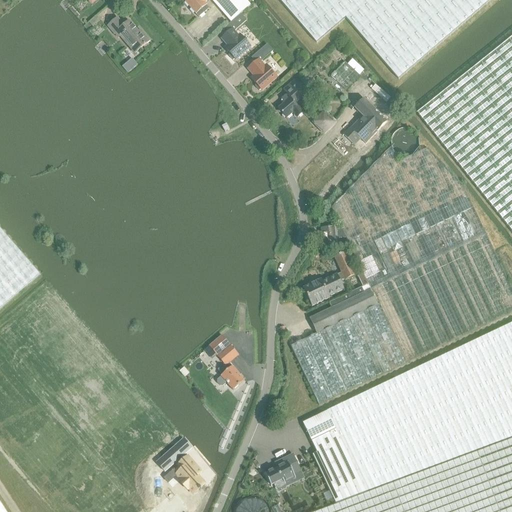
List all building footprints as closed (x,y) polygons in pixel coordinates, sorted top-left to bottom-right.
[(210,0),(230,22),(240,13),(249,5),(244,0),(186,0),(185,2),(199,18),(209,9),(203,2),(205,0),(210,0)] [(489,0),(278,0),(316,43),(345,18),(397,79),(489,0)] [(225,29),(228,33),(222,39),(228,46),(225,49),(230,54),(228,56),(233,61),(235,59),(235,60),(250,48),(240,36),(238,37),(234,32),(246,22),(241,15),(225,29)] [(135,54),(149,42),(143,34),(141,36),(129,22),(124,26),(118,18),(108,27),(114,35),(116,33),(135,54)] [(511,36),(416,113),(511,232),(511,36)] [(251,59),(255,64),(248,70),(254,77),(251,79),(257,85),(255,86),(259,91),(261,90),(262,91),(277,78),(266,66),(265,67),(261,63),(273,52),(267,46),(251,59)] [(132,59),(122,68),(128,74),(138,66),(132,59)] [(345,63),(331,77),(346,91),(359,76),(348,65),(345,63)] [(297,119),(303,114),(296,105),(306,96),(294,81),(283,91),(287,95),(281,100),(285,104),(278,110),(286,120),(293,114),(293,118),(297,119)] [(362,117),(350,130),(349,130),(343,136),(352,145),(358,139),(365,145),(386,123),(364,100),(354,109),(362,117)] [(323,135),(334,124),(324,113),(313,124),(323,135)] [(317,335),(291,347),(319,406),(423,356),(511,313),(511,290),(508,281),(507,280),(500,263),(480,222),(464,188),(427,149),(399,163),(392,148),(355,185),(332,209),(340,228),(345,239),(366,280),(368,285),(378,305),(317,335)] [(342,178),(335,172),(320,189),(327,195),(342,178)] [(337,239),(345,239),(340,228),(324,230),(324,236),(322,236),(323,247),(324,252),(324,253),(325,253),(334,252),(336,252),(337,251),(337,250),(337,246),(337,245),(337,239)] [(324,280),(305,289),(307,291),(305,292),(308,299),(310,298),(315,308),(333,299),(332,297),(347,290),(343,282),(347,280),(348,281),(359,275),(348,252),(336,258),(344,273),(340,275),(325,282),(324,280)] [(332,309),(309,319),(317,335),(378,305),(368,285),(329,304),(332,309)] [(511,324),(327,412),(327,413),(365,493),(511,438),(511,324)] [(221,376),(222,377),(218,380),(218,383),(221,387),(224,387),(227,384),(233,390),(244,381),(229,364),(238,356),(221,336),(208,347),(224,365),(217,370),(222,375),(221,376)] [(323,415),(303,424),(317,453),(312,455),(336,504),(365,493),(327,413),(323,415)] [(165,472),(192,449),(188,445),(186,443),(184,440),(160,461),(157,463),(165,472)] [(511,511),(511,440),(401,481),(318,511),(511,511)] [(187,491),(189,489),(194,495),(196,494),(205,486),(197,476),(201,473),(188,458),(178,467),(179,467),(173,472),(174,472),(181,481),(179,482),(187,491)] [(282,466),(265,474),(271,486),(274,485),(283,480),(285,485),(296,479),(294,475),(301,472),(295,460),(289,463),(287,458),(280,461),(282,466)]
